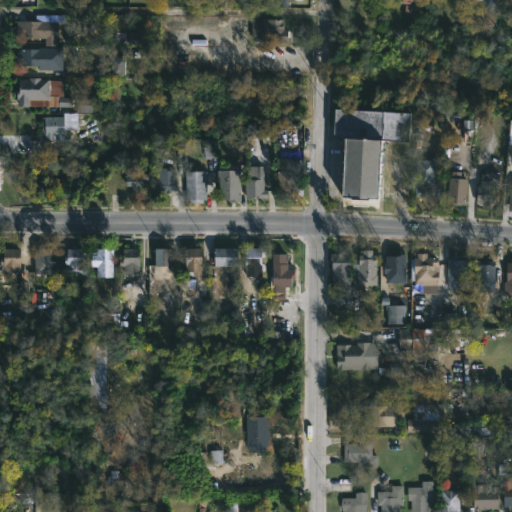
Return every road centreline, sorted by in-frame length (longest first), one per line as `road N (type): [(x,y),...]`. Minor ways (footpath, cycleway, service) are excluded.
road 1 (secondary): [(316,224),(0,219)]
road 2 (tertiary): [(316,224),(316,511)]
road 3 (residential): [(325,0),(316,224)]
road 4 (secondary): [(511,237),(316,224)]
